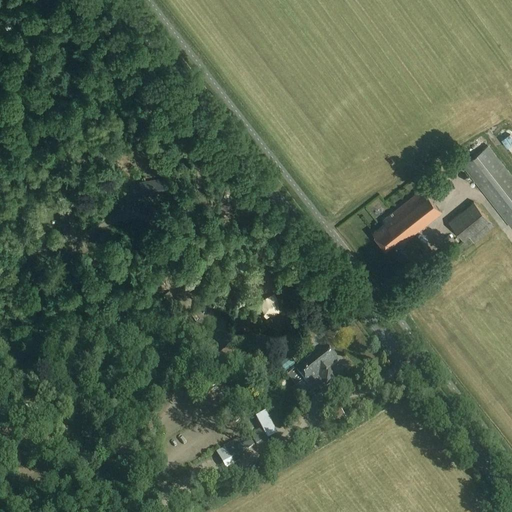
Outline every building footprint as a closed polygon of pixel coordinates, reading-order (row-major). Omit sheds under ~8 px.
[(462,166),(511,229),(511,227),(511,175),(489,146),(462,166)] [(142,194),(165,191),(164,180),(140,183),(142,194)] [(444,216),(424,191),(384,222),(387,225),(374,235),(386,251),(399,241),(404,247),(444,216)] [(44,210),(74,205),(72,194),(42,199),(44,210)] [(493,226),(473,202),(448,223),(464,241),(469,237),(473,243),(493,226)] [(241,361),(237,356),(230,348),(229,347),(212,360),(190,379),(202,394),(225,376),(224,375),(225,374),(241,361)] [(290,377),(298,388),(307,399),(320,389),(322,392),(340,378),(332,369),(332,368),(339,363),(327,348),(309,363),(308,362),(300,368),(297,371),(290,377)] [(328,414),(335,424),(345,417),(338,407),(328,414)] [(268,438),(264,432),(262,429),(250,436),(256,446),(268,439),(268,438)] [(236,458),(236,457),(254,447),(248,437),(230,447),(229,445),(224,448),(232,460),(234,465),(239,462),(236,458)]
